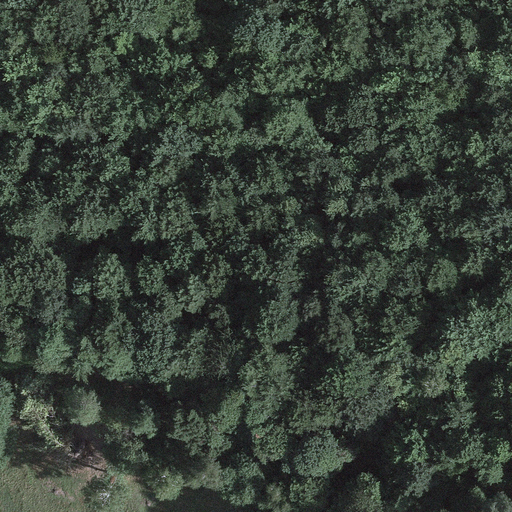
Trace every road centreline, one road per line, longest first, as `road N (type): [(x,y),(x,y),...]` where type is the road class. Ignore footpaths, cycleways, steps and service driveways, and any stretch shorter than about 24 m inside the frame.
road 1 (track): [(0,134),(74,122),(511,134)]
road 2 (track): [(511,331),(412,366),(383,395),(386,409),(403,414),(452,382),(511,368)]
